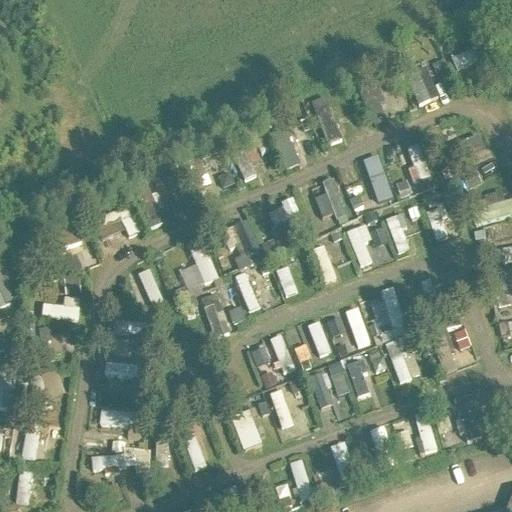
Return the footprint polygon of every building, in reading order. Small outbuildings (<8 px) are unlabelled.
[(423,71),(405,76),(416,107),(433,101),(423,71)] [(289,139),(277,143),(287,170),(298,166),(289,139)] [(247,180),(256,176),(251,165),(260,161),(253,147),(236,155),(247,180)] [(363,162),(379,205),(396,199),(380,156),(363,162)] [(335,179),(323,184),(328,197),(317,201),(326,225),(350,216),(335,179)] [(151,230),(164,226),(151,185),(138,190),(151,230)] [(296,199),(283,204),(299,239),(311,233),(296,199)] [(99,221),(105,234),(135,220),(129,207),(99,221)] [(405,216),(389,220),(398,255),(414,252),(405,216)] [(233,258),(235,257),(241,272),(254,267),(250,257),(261,254),(249,223),(223,233),(233,258)] [(349,233),(362,269),(373,265),(366,245),(374,242),(367,226),(349,233)] [(197,268),(183,272),(189,293),(218,285),(207,241),(191,246),(197,268)] [(270,258),(282,254),(277,242),(265,246),(270,258)] [(327,248),(314,252),(327,285),(340,280),(327,248)] [(0,260),(0,309),(18,303),(2,260),(0,260)] [(288,297),(299,292),(286,260),(275,265),(288,297)] [(154,261),(141,265),(150,292),(163,288),(154,261)] [(252,315),(264,309),(249,274),(237,280),(252,315)] [(396,290),(383,293),(391,328),(404,325),(396,290)] [(202,302),(217,341),(233,335),(218,295),(202,302)] [(234,325),(247,322),(244,310),(231,313),(234,325)] [(348,313),(358,347),(370,344),(360,310),(348,313)] [(327,326),(335,341),(350,333),(343,318),(327,326)] [(322,323),(309,327),(320,360),(333,355),(322,323)] [(42,363),(59,362),(57,329),(40,330),(42,363)] [(252,351),(265,389),(284,383),(277,364),(291,359),(284,339),(252,351)] [(408,343),(389,349),(401,386),(420,379),(408,343)] [(347,367),(360,401),(375,395),(362,361),(347,367)] [(330,393),(349,386),(343,370),(312,382),(323,410),(335,406),(330,393)] [(58,372),(31,381),(41,411),(69,402),(58,372)] [(277,427),(292,425),(287,393),(273,395),(277,427)] [(102,413),(102,429),(131,429),(131,414),(102,413)] [(415,418),(427,455),(441,451),(428,413),(415,418)] [(260,447),(248,414),(234,419),(246,453),(260,447)] [(27,434),(29,456),(44,454),(42,432),(27,434)] [(385,463),(395,459),(387,436),(376,440),(385,463)] [(157,442),(158,468),(171,468),(170,442),(157,442)] [(195,472),(207,468),(199,442),(188,445),(195,472)] [(344,479),(359,473),(346,444),(332,450),(344,479)] [(306,461),(290,464),(294,485),(279,488),(283,508),(314,501),(306,461)] [(22,473),(16,504),(30,506),(37,475),(22,473)]
